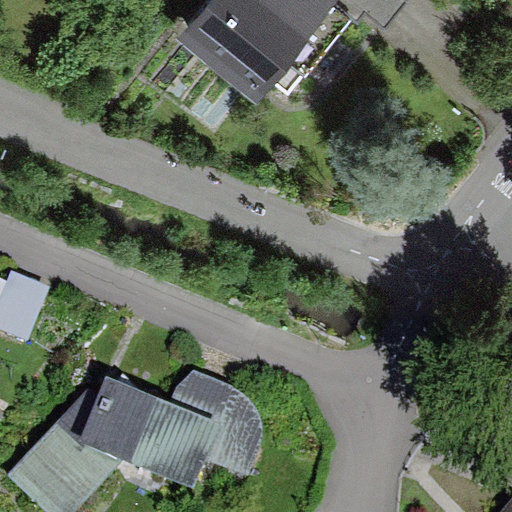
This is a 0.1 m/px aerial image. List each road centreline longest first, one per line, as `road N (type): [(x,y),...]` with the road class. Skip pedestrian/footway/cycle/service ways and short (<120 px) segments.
road 1 (residential): [(0,112),(429,282)]
road 2 (residential): [(374,392),(0,248)]
road 3 (residential): [(429,282),(511,161)]
road 4 (residential): [(374,392),(429,282)]
road 5 (residential): [(343,511),(374,392)]
